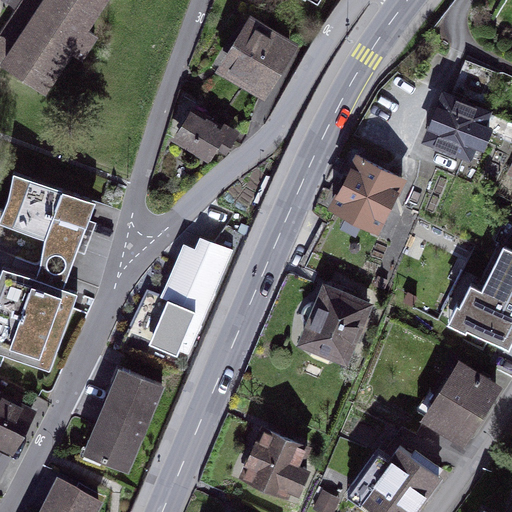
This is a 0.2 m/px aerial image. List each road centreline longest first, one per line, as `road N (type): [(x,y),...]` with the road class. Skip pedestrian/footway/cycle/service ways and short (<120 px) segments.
road 1 (primary): [(408,0),(366,56),(318,145),(163,511)]
road 2 (residential): [(209,0),(137,186),(134,248),(9,511)]
road 3 (residential): [(440,511),(511,400)]
